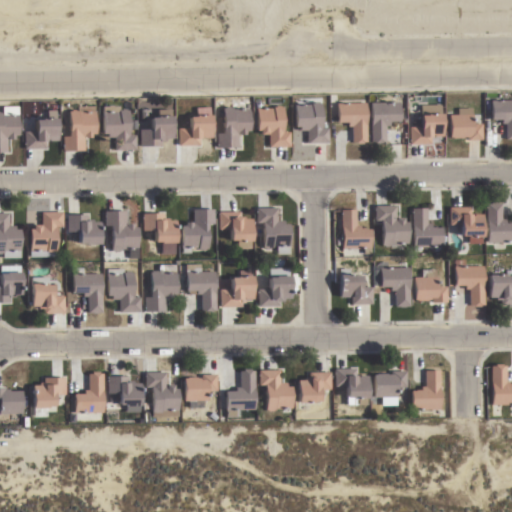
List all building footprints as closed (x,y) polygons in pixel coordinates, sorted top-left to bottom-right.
[(371,142),(386,143),(387,122),(401,122),(401,103),(371,102),(371,142)] [(511,107),(500,107),(500,125),(511,125),(511,129),(511,107)] [(410,108),(379,109),(380,146),(395,146),(395,132),(400,132),(399,127),(410,127),(410,108)] [(336,148),(316,148),(316,135),(309,136),(309,132),(303,132),(303,111),(320,111),(320,109),(329,109),(330,135),(336,134),(336,148)] [(345,110),(376,109),(377,146),(361,147),(361,132),(356,132),(356,128),(345,128),(345,110)] [(111,112),(118,112),(118,111),(122,111),(122,112),(129,112),(129,117),(137,116),(137,141),(145,141),(145,155),(125,155),(124,142),(117,142),(117,137),(112,137),(111,112)] [(0,158),(15,158),(15,143),(22,143),(22,139),(27,139),(27,112),(11,112),(11,119),(0,119),(0,158)] [(72,155),(72,142),(77,142),(77,116),(86,116),(86,113),(103,113),(103,138),(99,138),(99,143),(92,143),(92,155),(72,155)] [(188,151),(187,134),(198,134),(197,122),(205,122),(205,114),(219,113),(219,122),(221,122),(222,142),(208,142),(208,151),(188,151)] [(265,114),(282,114),(282,113),(292,113),(292,137),(298,137),(298,152),(278,152),(278,137),(276,137),(276,139),(269,139),(269,135),(265,135),(265,114)] [(227,153),(246,153),(246,139),(253,139),(253,135),(258,135),(258,115),(242,115),(242,114),(232,114),(232,139),(227,139),(227,153)] [(458,121),(467,121),(467,115),(481,114),(482,130),(490,130),(491,145),(476,146),(476,143),(459,143),(458,121)] [(418,133),(428,133),(428,119),(451,119),(451,141),(439,141),(439,150),(418,150),(418,133)] [(159,122),(165,122),(165,121),(181,121),(181,142),(174,142),(174,145),(171,145),(171,154),(150,154),(149,136),(159,135),(159,122)] [(54,154),(54,145),(66,145),(65,124),(43,124),(43,137),(33,137),(33,154),(54,154)] [(496,210),(510,210),(510,225),(511,225),(511,247),(496,247),(496,210)] [(384,211),(403,211),(403,227),(405,227),(405,223),(413,223),(413,227),(416,227),(416,247),(402,247),(402,250),(391,250),(391,225),(384,226),(384,211)] [(62,212),(41,212),(40,227),(30,226),(30,251),(57,252),(58,227),(61,227),(62,212)] [(459,213),(479,213),(479,221),(482,221),(482,220),(491,220),(491,249),(477,249),(477,243),(475,240),(469,240),(469,231),(459,231),(459,213)] [(265,214),(286,214),(286,227),(293,227),(293,230),(298,230),(298,252),(283,252),(283,256),(272,256),(271,229),(265,229),(265,214)] [(421,214),(435,214),(435,231),(440,231),(440,233),(451,233),(451,252),(421,253),(421,214)] [(202,215),(222,215),(222,229),(216,229),(216,256),(191,257),(190,231),(194,231),(194,228),(202,228),(202,215)] [(350,216),(364,216),(364,235),(379,235),(379,251),(367,251),(367,254),(351,254),(350,216)] [(51,218),(70,217),(71,232),(65,232),(66,260),(55,260),(55,262),(39,262),(39,235),(43,235),(42,231),(49,231),(49,232),(51,232),(51,218)] [(114,217),(133,217),(134,231),(135,231),(135,229),(142,229),(142,231),(146,231),(147,253),(131,253),(130,255),(120,255),(120,230),(114,231),(114,217)] [(228,218),(247,218),(247,223),(252,222),(252,225),(260,225),(260,255),(247,255),(247,246),(238,246),(238,235),(228,235),(228,218)] [(0,219),(16,219),(16,232),(23,232),(23,234),(28,234),(28,254),(16,254),(16,257),(3,257),(3,233),(0,233),(0,219)] [(152,236),(162,236),(163,246),(169,246),(169,249),(170,249),(170,260),(184,260),(183,233),(177,233),(177,224),(172,225),(172,219),(152,220),(152,236)] [(76,221),(99,221),(99,226),(102,226),(102,234),(108,234),(108,249),(88,249),(88,238),(76,238),(76,221)] [(154,317),(154,303),(159,303),(159,277),(167,277),(167,270),(185,270),(185,300),(181,300),(181,304),(174,304),(174,317),(154,317)] [(195,295),(195,271),(209,270),(209,278),(225,278),(225,316),(210,316),(210,300),(205,300),(205,295),(195,295)] [(492,310),(492,272),(463,272),(463,291),(474,290),(474,295),(478,295),(478,310),(492,310)] [(417,311),(417,273),(388,273),(388,293),(399,293),(399,296),(404,296),(404,311),(417,311)] [(115,275),(132,275),(132,278),(140,278),(140,304),(148,304),(148,318),(128,318),(128,305),(121,305),(121,301),(115,301),(115,275)] [(422,283),(431,283),(431,275),(445,275),(445,292),(456,292),(456,308),(440,308),(440,305),(423,305),(422,283)] [(0,308),(0,291),(7,291),(7,279),(13,279),(13,277),(29,277),(29,300),(23,300),(23,303),(18,303),(19,308),(0,308)] [(81,278),(81,296),(91,296),(91,300),(95,300),(95,316),(111,316),(111,278),(81,278)] [(511,310),(511,280),(497,280),(497,303),(510,303),(510,310),(511,310)] [(267,295),(277,295),(277,282),(301,281),(301,293),(293,293),(294,302),(286,302),(286,311),(267,312),(267,295)] [(348,281),(369,281),(369,294),(380,293),(381,309),(360,309),(360,302),(348,303),(348,281)] [(230,313),(229,296),(239,296),(239,282),(261,282),(261,304),(251,304),(252,312),(230,313)] [(52,319),(72,319),(72,298),(63,298),(63,302),(60,302),(60,290),(54,290),(54,288),(39,288),(39,312),(47,312),(47,314),(52,314),(52,319)] [(255,409),(254,369),(239,370),(240,390),(225,390),(226,410),(255,409)] [(440,371),(424,371),(424,391),(409,391),(409,410),(440,410),(440,371)] [(511,410),(500,410),(500,372),(511,372),(511,410)] [(103,373),(87,373),(87,394),(75,394),(75,413),(104,413),(103,373)] [(249,377),(253,377),(253,375),(259,375),(259,377),(263,377),(264,415),(248,416),(249,423),(235,423),(235,397),(244,396),(244,393),(249,393),(249,377)] [(343,375),(364,375),(364,380),(376,380),(376,401),(363,401),(364,411),(354,411),(354,392),(343,392),(343,375)] [(216,392),(216,376),(184,377),(185,402),(207,401),(207,392),(216,392)] [(268,377),(288,376),(289,390),(294,390),(294,393),(300,393),(300,415),(275,416),(275,391),(268,391),(268,377)] [(382,381),(400,380),(400,377),(414,377),(415,393),(406,394),(406,402),(382,403),(382,381)] [(434,377),(448,377),(449,415),(431,415),(431,413),(420,414),(420,396),(430,396),(430,393),(434,393),(434,377)] [(97,380),(101,380),(101,378),(108,378),(108,379),(111,379),(112,419),(82,419),(82,400),(93,400),(93,396),(97,396),(97,380)] [(154,380),(174,379),(174,395),(175,395),(175,391),(183,390),(183,394),(187,394),(187,423),(162,423),(161,393),(154,393),(154,380)] [(318,379),(338,379),(338,394),(328,394),(328,404),(322,404),(322,408),(307,408),(307,387),(318,387),(318,379)] [(210,381),(225,380),(225,396),(215,396),(215,406),(212,406),(212,413),(193,413),(193,385),(196,385),(196,384),(207,383),(207,385),(210,385),(210,381)] [(116,382),(138,381),(138,389),(148,388),(149,411),(136,412),(134,410),(126,410),(126,400),(116,400),(116,382)] [(53,385),(74,385),(74,402),(64,403),(64,415),(41,415),(40,393),(48,393),(48,391),(53,391),(53,385)] [(29,419),(29,397),(18,398),(17,396),(13,396),(13,394),(0,394),(0,410),(8,410),(9,420),(29,419)] [(218,422),(221,418),(228,424),(225,428),(218,422)]
